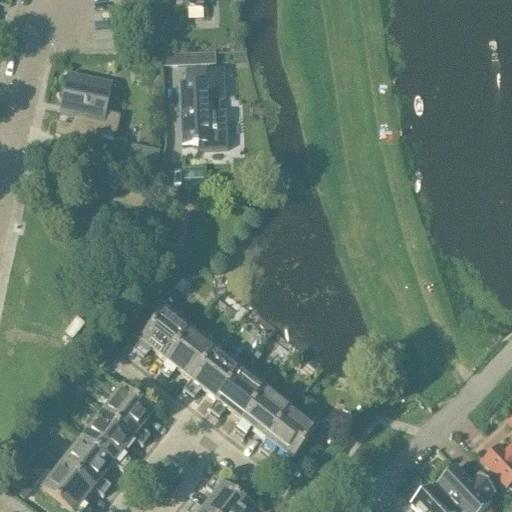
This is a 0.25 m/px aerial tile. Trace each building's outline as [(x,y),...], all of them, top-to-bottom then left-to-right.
[(171,0),(172,12),(204,11),(203,0),(171,0)] [(215,55),(162,57),(162,70),(215,67),(215,55)] [(185,86),(179,86),(181,146),(197,145),(197,146),(197,153),(227,152),(225,113),(220,113),(220,103),(225,103),(223,75),(223,72),(213,73),(185,74),(185,86)] [(67,76),(60,107),(75,110),(71,128),(57,125),(54,137),(98,146),(101,137),(115,140),(120,118),(105,115),(111,86),(67,76)] [(159,153),(144,150),(142,163),(156,166),(159,153)] [(131,336),(140,343),(132,354),(142,362),(150,353),(165,364),(165,365),(190,334),(163,313),(158,320),(149,313),(131,336)] [(72,342),(84,327),(76,320),(64,336),(72,342)] [(165,365),(165,364),(157,374),(167,382),(175,372),(190,384),(190,385),(215,354),(190,334),(165,365)] [(190,385),(190,384),(182,393),(193,401),(200,392),(215,404),(240,373),(215,354),(190,385)] [(215,404),(208,413),(218,421),(225,412),(240,424),(241,424),(265,393),(240,373),(215,404)] [(121,391),(101,417),(132,441),(141,449),(149,439),(140,431),(151,416),(152,415),(121,391)] [(241,424),(240,424),(233,433),(243,441),(251,431),(265,443),(266,444),(290,413),(265,393),(241,424)] [(266,444),(265,443),(258,453),(268,461),(275,451),(291,464),(316,433),(290,413),(266,444)] [(81,442),(112,466),(112,467),(121,474),(129,464),(120,457),(132,441),(101,417),(81,442)] [(497,451),(484,463),(508,490),(511,486),(511,424),(510,427),(511,428),(511,448),(503,457),(497,451)] [(92,492),(101,499),(109,489),(100,482),(112,467),(112,466),(81,442),(62,467),(92,491),(92,492)] [(41,493),(65,511),(86,511),(80,507),(92,492),(92,491),(62,467),(41,493)] [(454,470),(435,488),(456,511),(486,511),(490,508),(485,503),(494,495),(478,478),(469,486),(454,470)] [(214,498),(203,511),(252,511),(222,488),(213,481),(205,491),(214,498)] [(12,493),(23,502),(30,494),(18,485),(12,493)] [(454,511),(453,511),(449,511),(429,490),(410,508),(414,511),(454,511)]
